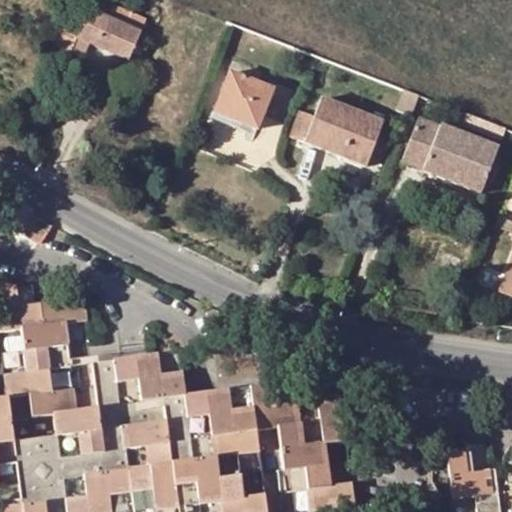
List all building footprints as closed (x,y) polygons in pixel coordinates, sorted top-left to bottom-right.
[(66,16),(52,47),(70,55),(78,38),(92,44),(109,51),(129,60),(147,21),(98,0),(94,0),(84,25),(66,16)] [(92,44),(78,38),(70,55),(84,61),(92,44)] [(273,91),(231,74),(216,113),(258,130),(273,91)] [(302,112),(292,137),(307,142),(367,166),(384,123),(323,99),(315,118),(302,112)] [(425,171),(450,182),(481,193),(499,149),(467,136),(444,127),(441,129),(422,121),(405,160),(425,167),(425,171)] [(50,227),(32,215),(26,225),(21,232),(39,244),(44,236),(50,227)] [(511,236),(511,223),(500,219),(495,230),(511,236)] [(511,272),(503,297),(511,299),(511,272)] [(15,286),(0,287),(0,332),(20,330),(26,372),(5,375),(8,398),(0,398),(0,464),(18,463),(22,499),(23,505),(1,508),(1,511),(266,511),(256,430),(277,427),(287,492),(308,489),(311,511),(354,505),(351,483),(331,486),(325,443),(345,440),(340,398),(318,401),(320,421),(300,423),(298,403),(275,405),(272,385),(217,391),(193,394),(184,396),(179,352),(148,356),(122,359),(115,360),(99,362),(91,363),(97,408),(77,411),(74,388),(52,392),(48,369),(70,366),(65,324),(86,321),(83,298),(18,307),(15,286)] [(499,511),(494,469),(473,472),(470,449),(446,452),(452,499),(475,496),(477,511),(499,511)]
